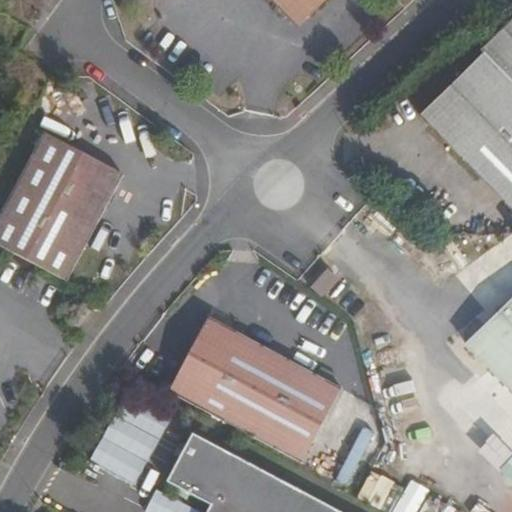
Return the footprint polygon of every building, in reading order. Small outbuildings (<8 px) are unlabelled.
[(316,0),(273,0),(284,11),(307,10),(316,0)] [(511,14),(481,46),(484,48),(511,77),(511,14)] [(511,77),(484,48),(416,113),(511,208),(511,77)] [(0,244),(67,280),(124,174),(41,130),(0,207),(0,244)] [(511,288),(460,340),(511,390),(511,288)] [(76,326),(96,296),(84,290),(64,318),(76,326)] [(341,386),(209,315),(168,391),(302,462),(341,386)] [(337,511),(192,432),(186,442),(179,456),(163,482),(207,507),(204,511),(337,511)] [(179,456),(186,442),(176,438),(169,452),(179,456)]
